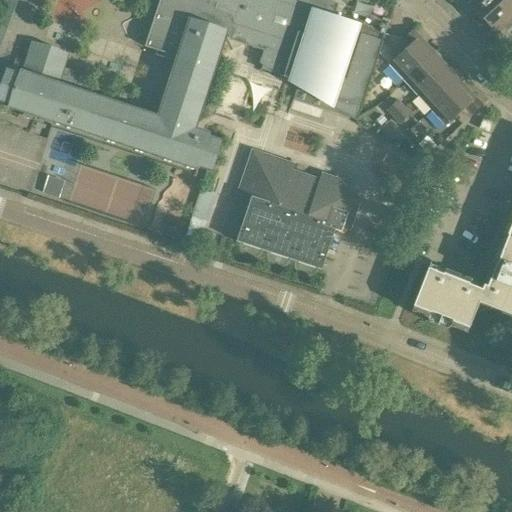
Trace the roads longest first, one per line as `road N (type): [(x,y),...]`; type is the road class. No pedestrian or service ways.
road 1 (residential): [(511,390),(0,210)]
road 2 (unclassified): [(376,493),(0,345)]
road 3 (residential): [(443,252),(469,195),(482,191),(511,116)]
road 4 (residential): [(511,105),(417,0)]
